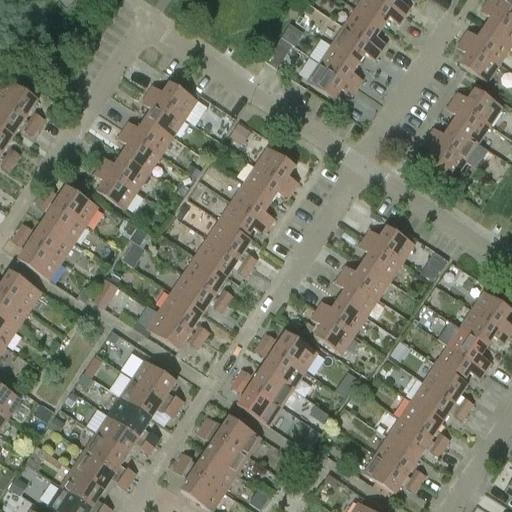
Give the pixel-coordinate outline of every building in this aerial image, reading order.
[(374,0),(362,0),(354,12),(382,31),(388,21),(399,28),(404,19),(374,0)] [(374,0),(404,19),(410,11),(400,4),(402,0),(374,0)] [(489,0),(485,6),(511,23),(511,0),(503,0),(501,4),(494,0),(489,0)] [(511,49),(511,47),(511,23),(485,6),(480,15),(490,21),(484,31),(511,49)] [(354,12),(342,30),(380,55),(386,47),(376,40),(382,31),(354,12)] [(342,30),(330,48),(358,67),(364,57),(375,64),(380,55),(342,30)] [(499,67),(511,49),(484,31),(477,40),(467,34),(461,42),(499,67)] [(499,67),(461,42),(456,51),(466,57),(459,67),(487,86),(499,67)] [(330,48),(318,66),(356,91),(362,83),(352,76),(358,67),(330,48)] [(356,91),(318,66),(306,85),(333,104),(340,93),(351,100),(356,91)] [(6,82),(0,90),(0,105),(25,122),(38,103),(6,82)] [(152,89),(147,98),(184,123),(197,104),(169,86),(162,96),(152,89)] [(457,96),(452,104),(489,129),(502,110),(474,92),(467,102),(457,96)] [(173,141),(184,123),(147,98),(141,106),(151,113),(145,122),(173,141)] [(477,147),(489,129),(452,104),(446,113),(456,119),(450,129),(477,147)] [(0,105),(0,131),(13,140),(25,122),(0,105)] [(34,115),(29,124),(39,130),(44,122),(34,115)] [(128,125),(123,134),(161,159),(173,141),(145,122),(138,132),(128,125)] [(33,139),(39,130),(29,124),(23,133),(33,139)] [(238,126),(229,139),(240,146),(248,133),(238,126)] [(433,132),(428,140),(465,165),(475,172),(487,154),(477,147),(450,129),(444,138),(433,132)] [(0,131),(0,157),(1,158),(13,140),(0,131)] [(149,177),(161,159),(123,134),(117,142),(127,149),(121,158),(149,177)] [(453,184),(465,165),(428,140),(422,148),(432,155),(425,165),(453,184)] [(10,151),(5,160),(15,167),(20,158),(10,151)] [(267,151),(254,169),(292,195),(298,186),(288,179),(294,169),(267,151)] [(104,161),(99,169),(137,195),(149,177),(121,158),(115,168),(104,161)] [(0,169),(9,175),(15,167),(5,160),(0,167),(0,169)] [(124,213),(137,195),(99,169),(93,178),(103,185),(96,195),(124,213)] [(254,169),(242,187),(270,206),(276,196),(287,203),(292,195),(254,169)] [(183,199),(189,191),(182,186),(176,195),(183,199)] [(242,187),(231,205),(268,231),(274,222),(264,215),(270,206),(242,187)] [(66,189),(53,208),(85,229),(98,210),(66,189)] [(46,191),(41,200),(49,205),(55,197),(46,191)] [(49,205),(41,200),(35,208),(44,214),(49,205)] [(263,239),(268,231),(231,205),(219,223),(246,242),(253,232),(263,239)] [(73,247),(85,229),(53,208),(41,226),(73,247)] [(177,218),(184,223),(190,213),(184,208),(177,218)] [(129,240),(136,229),(124,221),(116,232),(129,240)] [(219,223),(206,242),(238,263),(251,244),(246,242),(219,223)] [(16,235),(26,242),(32,233),(21,226),(16,235)] [(41,226),(29,244),(61,265),(73,247),(41,226)] [(369,233),(364,242),(401,267),(414,248),(386,230),(379,240),(369,233)] [(26,242),(16,235),(10,243),(21,250),(26,242)] [(226,281),(238,263),(206,242),(194,260),(226,281)] [(362,266),(389,285),(401,267),(364,242),(358,250),(368,257),(362,266)] [(49,284),(61,265),(29,244),(17,263),(49,284)] [(129,251),(141,258),(144,253),(133,245),(129,251)] [(433,264),(443,270),(448,263),(438,256),(433,264)] [(241,265),(251,272),(257,263),(246,257),(241,265)] [(194,260),(182,278),(214,299),(226,281),(194,260)] [(251,272),(241,265),(236,274),(245,281),(251,272)] [(377,303),(389,285),(362,266),(355,276),(345,269),(340,278),(377,303)] [(111,280),(118,284),(122,278),(115,273),(111,280)] [(9,274),(0,288),(0,295),(29,314),(41,295),(9,274)] [(182,278),(170,296),(202,317),(214,299),(182,278)] [(338,302),(366,320),(377,303),(340,278),(334,286),(344,293),(338,302)] [(84,306),(87,302),(91,296),(83,291),(76,301),(84,306)] [(217,301),(227,308),(233,299),(223,293),(217,301)] [(111,302),(98,294),(91,304),(104,313),(111,302)] [(471,313),(509,338),(511,333),(511,328),(504,323),(511,313),(483,294),(471,313)] [(0,321),(17,332),(29,314),(0,295),(0,321)] [(170,296),(158,314),(190,335),(202,317),(170,296)] [(227,308),(217,301),(212,310),(221,317),(227,308)] [(354,339),(366,320),(338,302),(331,312),(321,305),(316,314),(354,339)] [(471,313),(459,331),(487,350),(493,340),(503,347),(509,338),(471,313)] [(178,354),(190,335),(158,314),(146,333),(178,354)] [(354,339),(316,314),(310,322),(320,329),(313,339),(341,357),(354,339)] [(0,321),(0,347),(5,350),(17,332),(0,321)] [(448,324),(436,342),(447,349),(485,374),(490,366),(480,359),(487,350),(459,331),(448,324)] [(199,328),(194,337),(204,344),(209,335),(199,328)] [(285,335),(273,354),(305,375),(317,356),(285,335)] [(265,336),(259,345),(270,351),(275,343),(265,336)] [(198,352),(204,344),(194,337),(188,346),(198,352)] [(270,351),(259,345),(254,353),(264,360),(270,351)] [(479,383),(485,374),(447,349),(435,367),(463,385),(469,376),(479,383)] [(293,393),(305,375),(273,354),(261,372),(293,393)] [(144,363),(131,382),(163,403),(175,384),(144,363)] [(435,367),(423,386),(454,407),(467,388),(463,385),(435,367)] [(89,368),(84,375),(84,376),(91,380),(96,372),(89,368)] [(241,372),(235,380),(245,387),(251,379),(241,372)] [(261,372),(249,390),(281,411),(293,393),(261,372)] [(95,384),(85,377),(78,386),(89,393),(95,384)] [(245,387),(235,380),(229,389),(240,396),(245,387)] [(131,382),(119,400),(151,421),(156,413),(160,416),(164,416),(165,417),(170,409),(163,403),(131,382)] [(423,386),(411,404),(443,425),(454,407),(423,386)] [(349,394),(339,387),(334,394),(344,401),(349,394)] [(0,415),(7,421),(20,402),(0,388),(0,415)] [(268,430),(281,411),(249,390),(236,408),(268,430)] [(78,401),(71,397),(65,406),(72,411),(78,401)] [(119,400),(107,418),(139,439),(151,421),(119,400)] [(176,400),(170,409),(179,414),(185,406),(176,400)] [(458,409),(468,416),(474,407),(463,401),(458,409)] [(411,404),(399,422),(431,443),(443,425),(411,404)] [(40,408),(33,419),(46,427),(53,417),(40,408)] [(173,422),(179,414),(170,409),(165,417),(173,422)] [(462,424),(468,416),(458,409),(453,417),(462,424)] [(319,421),(320,425),(326,429),(332,420),(323,414),(319,421)] [(107,418),(95,436),(127,457),(139,439),(107,418)] [(210,435),(216,439),(248,460),(260,441),(229,420),(222,430),(207,421),(201,429),(210,435)] [(56,421),(49,431),(58,437),(65,427),(56,421)] [(399,422),(387,440),(419,461),(431,443),(399,422)] [(204,443),(210,435),(201,429),(196,438),(204,443)] [(95,436),(83,454),(115,475),(127,457),(95,436)] [(152,436),(146,444),(155,450),(160,441),(152,436)] [(434,445),(444,452),(450,443),(440,436),(434,445)] [(236,478),(248,460),(216,439),(204,457),(236,478)] [(312,449),(313,447),(303,440),(298,448),(300,450),(308,455),(312,449)] [(387,440),(375,458),(407,479),(419,461),(387,440)] [(149,458),(155,450),(146,444),(141,453),(149,458)] [(444,452),(434,445),(429,453),(439,460),(444,452)] [(103,493),(115,475),(83,454),(71,472),(103,493)] [(177,465),(186,471),(192,462),(183,457),(177,465)] [(204,457),(192,475),(224,496),(236,478),(204,457)] [(394,498),(407,479),(375,458),(362,476),(394,498)] [(41,469),(29,461),(25,466),(37,474),(41,469)] [(180,479),(186,471),(177,465),(172,474),(180,479)] [(71,472),(59,490),(91,511),(103,493),(71,472)] [(128,472),(122,480),(130,486),(136,477),(128,472)] [(416,472),(410,481),(420,487),(426,479),(416,472)] [(207,511),(213,511),(224,496),(192,475),(180,494),(207,511)] [(125,494),(130,486),(122,480),(116,489),(125,494)] [(16,481),(9,491),(20,499),(27,489),(16,481)] [(415,496),(420,487),(410,481),(405,489),(415,496)] [(51,511),(91,511),(59,490),(47,509),(51,511)]
